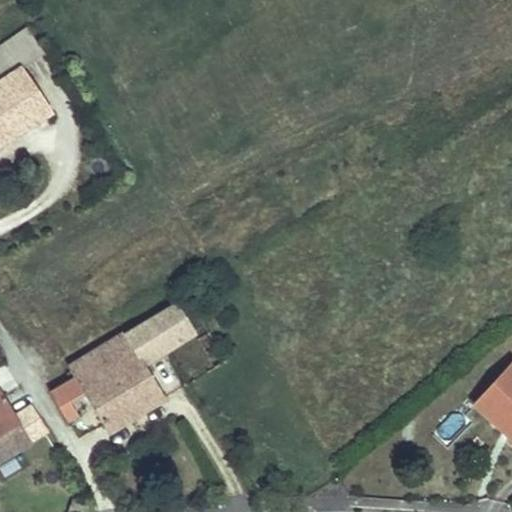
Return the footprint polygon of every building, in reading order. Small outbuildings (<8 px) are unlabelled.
[(0,46),(0,148),(25,131),(0,92),(0,80),(19,68),(12,57),(23,50),(15,37),(0,46)] [(21,67),(19,68),(0,80),(0,92),(25,131),(52,114),(21,67)] [(146,362),(197,332),(178,300),(127,330),(146,362)] [(146,362),(127,330),(71,363),(74,368),(69,372),(72,378),(78,375),(94,402),(110,429),(166,396),(146,362)] [(216,367),(228,360),(211,332),(199,338),(216,367)] [(511,363),(482,396),(511,422),(511,420),(511,363)] [(72,378),(51,391),(67,418),(94,402),(78,375),(72,378)] [(0,393),(0,459),(30,441),(29,439),(47,428),(31,403),(12,414),(0,393)] [(476,403),(511,436),(511,420),(511,422),(482,396),(476,403)]
